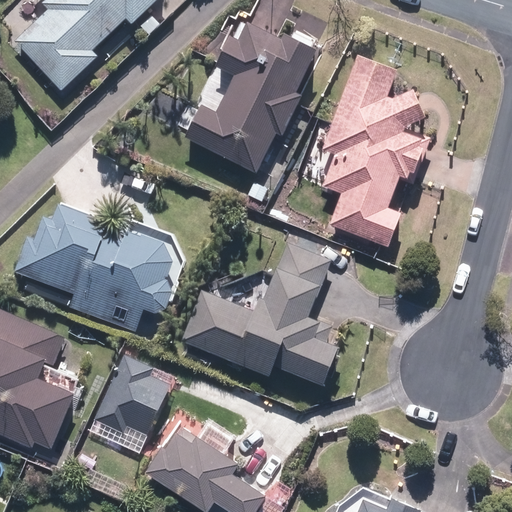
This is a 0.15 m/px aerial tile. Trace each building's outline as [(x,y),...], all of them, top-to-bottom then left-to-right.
[(45,0),(42,3),(50,13),(18,41),(62,92),(101,59),(93,50),(130,18),(135,24),(162,0),(45,0)] [(220,69),(236,76),(221,111),(205,104),(186,144),(260,177),(280,132),(286,135),(304,95),(298,92),(318,47),(287,33),(284,40),(242,21),(220,69)] [(391,98),(401,71),(360,56),(324,149),(335,154),(322,188),(344,196),(332,227),(389,249),(404,211),(393,206),(405,174),(417,178),(432,138),(406,130),(426,115),(414,88),(391,98)] [(181,266),(174,242),(58,207),(54,219),(44,215),(37,238),(28,235),(17,272),(70,288),(64,309),(141,332),(148,312),(166,317),(181,266)] [(334,327),(313,318),(337,262),(290,243),(260,312),(205,289),(183,340),(275,378),(279,368),(325,387),(341,348),(327,342),(334,327)] [(36,443),(53,451),(78,393),(43,378),(48,366),(54,369),(68,336),(0,307),(0,432),(34,447),(36,443)] [(156,361),(127,349),(98,420),(125,431),(127,426),(154,437),(176,381),(152,371),(156,361)] [(237,441),(211,423),(201,436),(182,423),(149,468),(209,511),(212,511),(220,502),(234,511),(258,511),(269,497),(238,474),(244,467),(227,455),(237,441)] [(422,511),(424,508),(395,496),(389,509),(366,499),(360,511),(422,511)]
